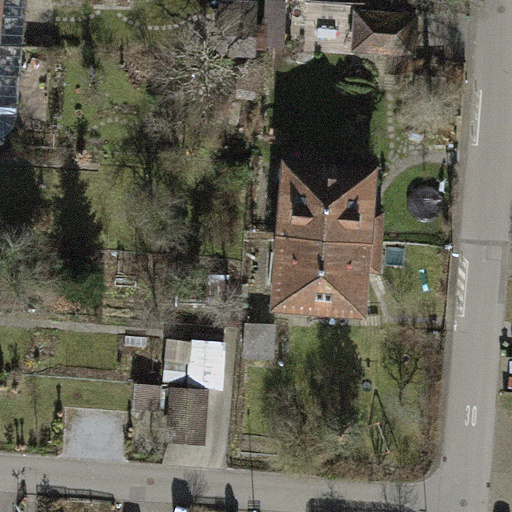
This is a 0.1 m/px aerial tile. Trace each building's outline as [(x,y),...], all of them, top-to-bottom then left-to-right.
[(415,53),(418,17),(360,12),(356,48),(415,53)] [(253,63),(255,17),(235,16),(233,63),(253,63)] [(292,165),(286,233),(384,243),(386,216),(371,214),(375,172),(292,165)] [(381,271),(384,243),(286,233),(280,304),(364,312),(368,270),(381,271)] [(277,358),(278,326),(249,325),(248,357),(277,358)] [(225,380),(228,345),(193,341),(191,387),(210,389),(225,380)] [(143,407),(162,408),(163,389),(144,388),(143,407)] [(210,392),(177,390),(173,442),(206,444),(210,392)]
